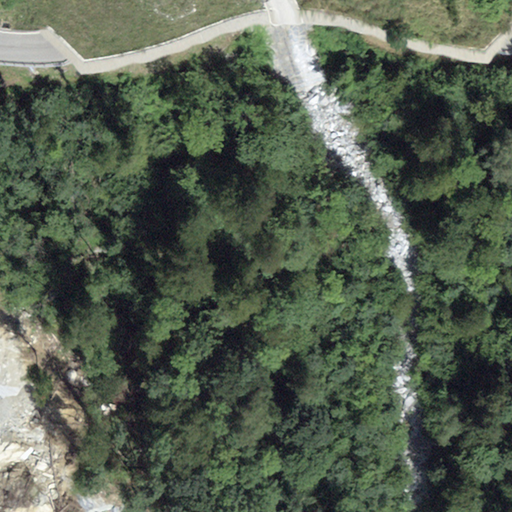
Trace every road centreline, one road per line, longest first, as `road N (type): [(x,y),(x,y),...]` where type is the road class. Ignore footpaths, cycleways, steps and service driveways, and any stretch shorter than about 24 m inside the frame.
road 1 (unclassified): [(257,0),(95,43),(0,47)]
road 2 (unclassified): [(511,35),(352,0)]
